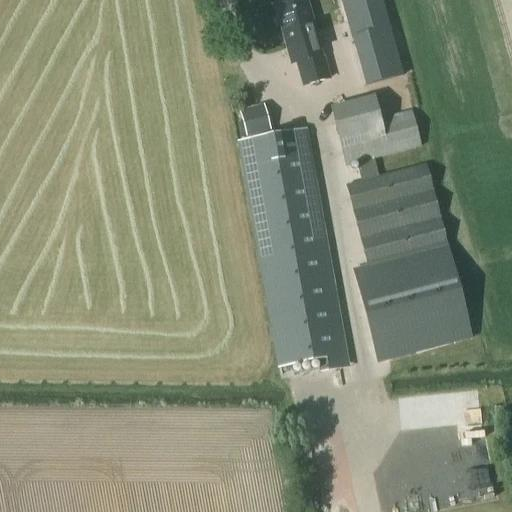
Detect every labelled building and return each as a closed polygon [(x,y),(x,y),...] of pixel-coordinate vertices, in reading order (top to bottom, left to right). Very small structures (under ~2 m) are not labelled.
[(305,0),(272,0),(290,64),(297,62),(304,88),(329,81),(322,55),(319,56),(316,43),(317,42),(305,0)] [(336,112),(333,120),(346,168),(357,165),(362,183),(346,187),(368,269),(447,248),(425,167),(378,179),(373,161),(420,148),(411,113),(379,121),(375,103),(407,95),(384,15),(353,22),(371,103),(336,112)] [(244,111),(239,112),(246,138),(270,132),(263,106),(259,107),(256,92),(240,96),(244,111)] [(306,132),(238,144),(278,370),(346,357),(306,132)] [(448,251),(355,276),(379,369),(472,344),(448,251)]
